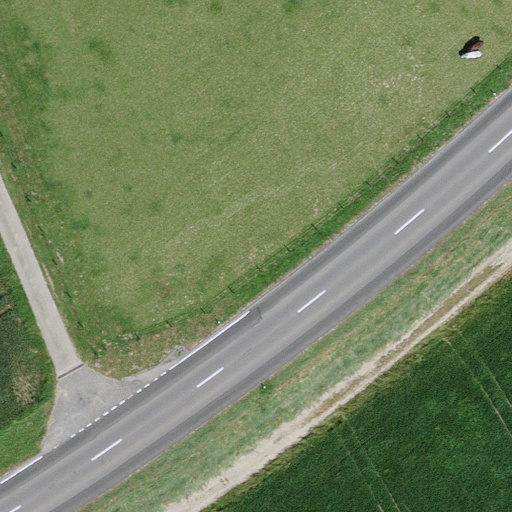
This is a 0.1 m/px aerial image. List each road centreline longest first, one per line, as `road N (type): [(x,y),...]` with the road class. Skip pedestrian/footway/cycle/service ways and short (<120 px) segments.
road 1 (secondary): [(0,511),(100,450),(301,303),(511,124)]
road 2 (track): [(100,450),(0,205)]
